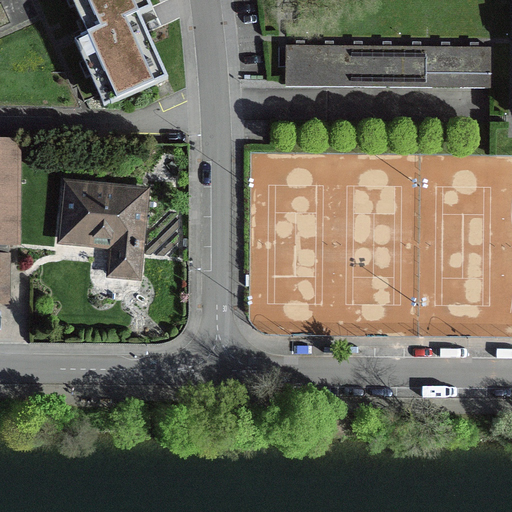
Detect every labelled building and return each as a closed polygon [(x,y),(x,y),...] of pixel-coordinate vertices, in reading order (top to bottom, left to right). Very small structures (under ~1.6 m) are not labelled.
[(77,0),(93,34),(80,40),(110,105),(165,80),(142,29),(136,16),(149,11),(144,0),(77,0)] [(284,48),(284,82),(489,84),(489,50),(475,49),(446,49),(416,49),(387,49),(358,48),(328,48),(299,48),(284,48)] [(0,107),(80,108),(64,72),(0,71),(0,107)] [(17,143),(0,143),(0,245),(16,245),(17,143)] [(66,187),(62,241),(112,245),(109,274),(135,277),(142,194),(66,187)] [(0,303),(8,303),(8,256),(0,255),(0,303)]
